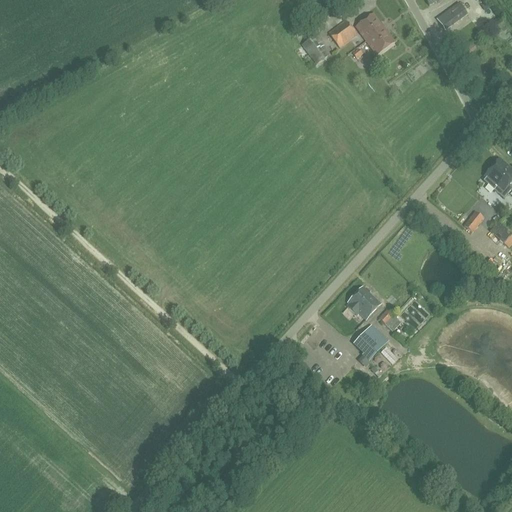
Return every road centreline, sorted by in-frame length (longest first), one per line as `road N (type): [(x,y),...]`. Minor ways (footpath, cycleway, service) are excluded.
road 1 (unclassified): [(132,511),(482,125)]
road 2 (track): [(0,165),(242,387)]
road 3 (unclassified): [(482,125),(410,0)]
